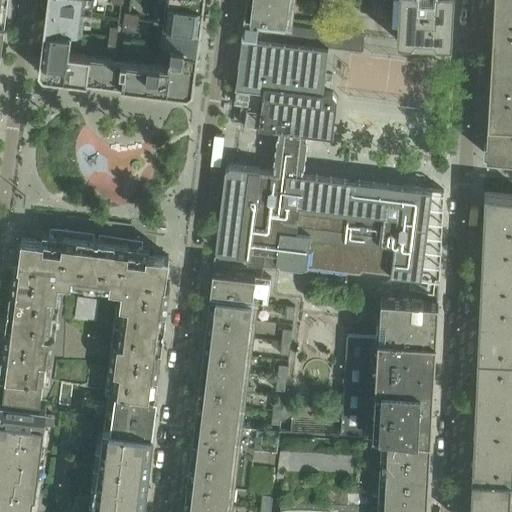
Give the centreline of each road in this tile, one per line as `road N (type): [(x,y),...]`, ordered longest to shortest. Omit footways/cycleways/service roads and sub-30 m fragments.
road 1 (residential): [(226,0),(162,511)]
road 2 (residential): [(472,0),(447,511)]
road 3 (residential): [(28,0),(0,230)]
